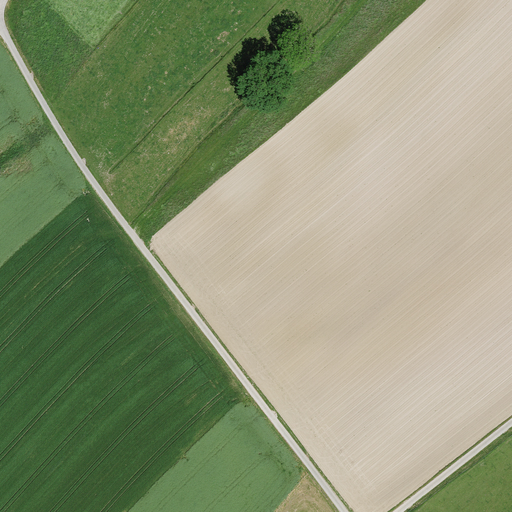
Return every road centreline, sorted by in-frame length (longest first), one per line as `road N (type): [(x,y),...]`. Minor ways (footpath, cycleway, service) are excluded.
road 1 (track): [(0,23),(85,166),(345,511)]
road 2 (track): [(399,511),(511,423)]
